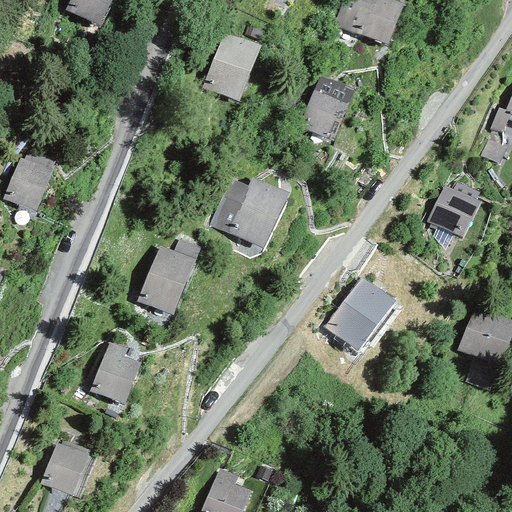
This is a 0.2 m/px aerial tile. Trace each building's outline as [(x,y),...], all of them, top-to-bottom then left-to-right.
[(61,0),(53,15),(82,30),(97,0),(61,0)] [(374,0),(336,0),(323,28),(370,49),(387,11),(372,4),(374,0)] [(235,69),(243,51),(214,38),(193,83),(203,88),(199,96),(223,107),(240,71),(235,69)] [(343,95),(311,81),(291,124),(298,128),(295,133),(319,145),(343,95)] [(511,130),(511,83),(508,82),(494,114),(489,112),(481,132),(493,138),(499,125),(511,130)] [(14,164),(8,162),(0,183),(0,199),(3,201),(0,206),(0,208),(20,216),(41,163),(18,154),(14,164)] [(234,192),(223,186),(202,229),(243,250),(271,197),(240,181),(234,192)] [(448,242),(466,205),(436,190),(417,227),(448,242)] [(186,251),(168,242),(161,256),(149,251),(125,302),(153,315),(176,267),(178,268),(186,251)] [(376,305),(353,290),(324,332),(348,348),(376,305)] [(502,327),(465,312),(447,354),(484,370),(502,327)] [(107,363),(111,352),(96,346),(76,397),(105,408),(120,367),(107,363)] [(73,459),(43,447),(30,480),(38,483),(34,493),(55,502),(73,459)] [(228,511),(236,496),(220,488),(223,481),(207,473),(189,511),(228,511)]
